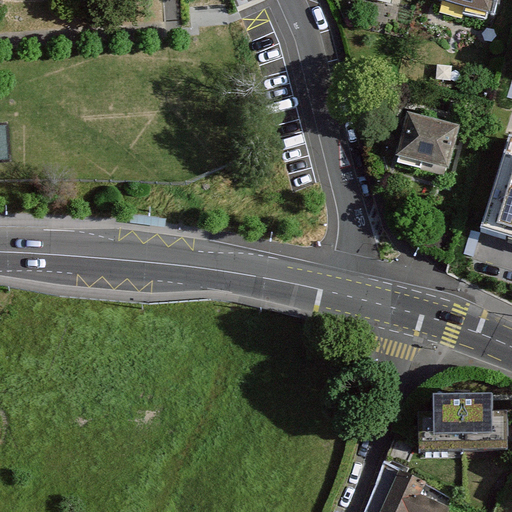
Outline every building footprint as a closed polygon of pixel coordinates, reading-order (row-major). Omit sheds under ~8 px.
[(447,0),(497,12),(499,0),(447,0)] [(410,119),(399,162),(448,175),(459,131),(410,119)] [(511,145),(483,233),(511,242),(511,145)] [(435,417),(421,417),(421,453),(508,452),(508,416),(494,416),(494,403),(434,403),(435,417)] [(429,487),(399,474),(382,511),(446,511),(422,501),(429,487)]
